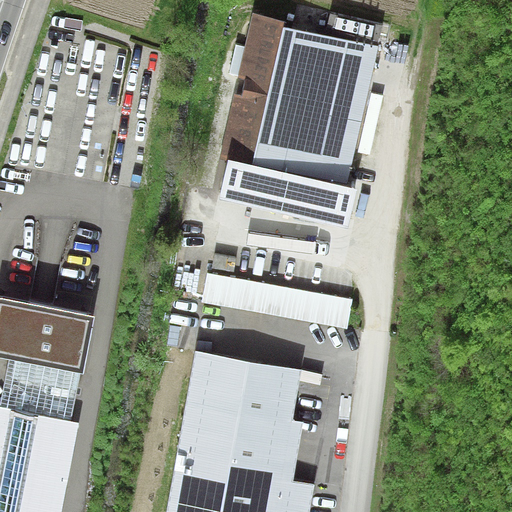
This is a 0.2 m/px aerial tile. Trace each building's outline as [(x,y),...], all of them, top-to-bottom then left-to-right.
[(285,20),(252,13),(244,46),(239,76),(219,158),(228,160),(219,199),(348,228),(357,189),(347,187),(378,47),(284,26),(285,20)] [(239,76),(244,46),(236,45),(230,74),(239,76)] [(353,299),(207,273),(202,302),(347,328),(353,299)] [(1,406),(0,406),(0,511),(62,511),(80,423),(72,421),(81,373),(85,373),(95,316),(0,297),(0,357),(8,359),(1,406)] [(302,370),(196,350),(167,511),(309,511),(315,485),(294,480),(303,422),(294,419),(302,370)]
